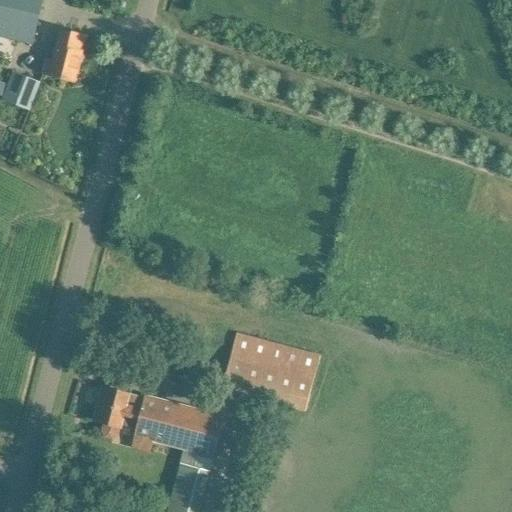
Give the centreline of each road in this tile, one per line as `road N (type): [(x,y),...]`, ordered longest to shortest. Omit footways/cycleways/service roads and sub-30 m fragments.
road 1 (unclassified): [(15,511),(137,51)]
road 2 (unclassified): [(511,169),(137,51)]
